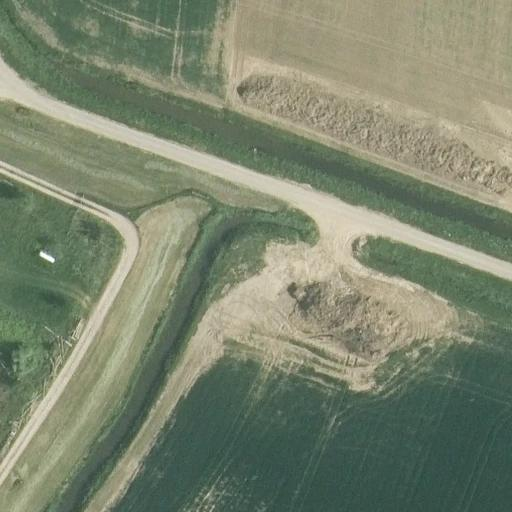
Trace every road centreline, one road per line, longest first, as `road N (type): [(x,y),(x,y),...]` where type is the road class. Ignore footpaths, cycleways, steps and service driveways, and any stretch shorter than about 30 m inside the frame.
road 1 (unclassified): [(511,275),(130,139),(0,83)]
road 2 (track): [(0,180),(124,237),(28,440),(0,480)]
